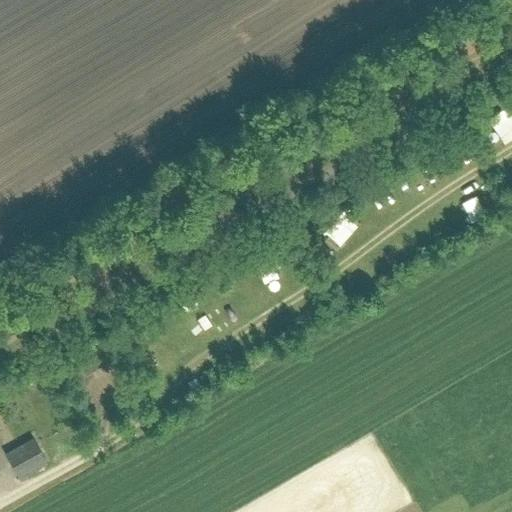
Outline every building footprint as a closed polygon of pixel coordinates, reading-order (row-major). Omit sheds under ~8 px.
[(505,136),(511,130),(511,108),(508,103),(490,117),(505,136)] [(432,156),(443,169),(465,152),(455,138),(432,156)] [(363,224),(344,208),(326,231),(345,246),(363,224)] [(265,276),(286,270),(282,258),(261,264),(265,276)] [(152,345),(169,336),(158,315),(141,324),(152,345)] [(79,380),(117,355),(105,337),(67,361),(79,380)] [(18,480),(46,464),(32,437),(4,453),(18,480)]
